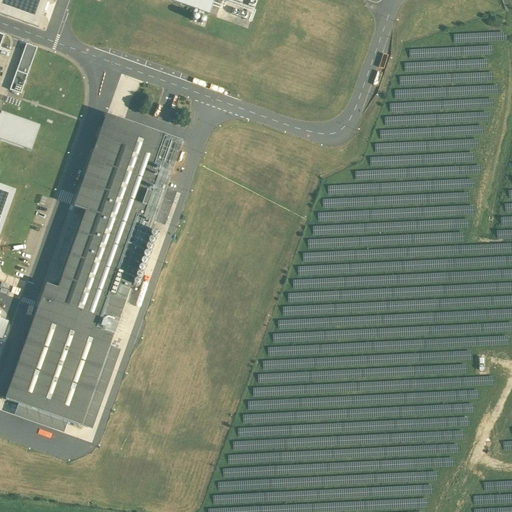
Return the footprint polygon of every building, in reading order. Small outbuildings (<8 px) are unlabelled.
[(163,0),(212,14),(216,0),(163,0)] [(26,44),(9,91),(21,95),(37,48),(26,44)] [(0,115),(0,233),(15,192),(0,186),(0,140),(31,152),(39,127),(1,114),(0,115)] [(106,115),(5,400),(80,427),(130,286),(139,290),(158,234),(150,231),(181,142),(106,115)] [(0,337),(3,338),(10,320),(0,316),(0,337)]
